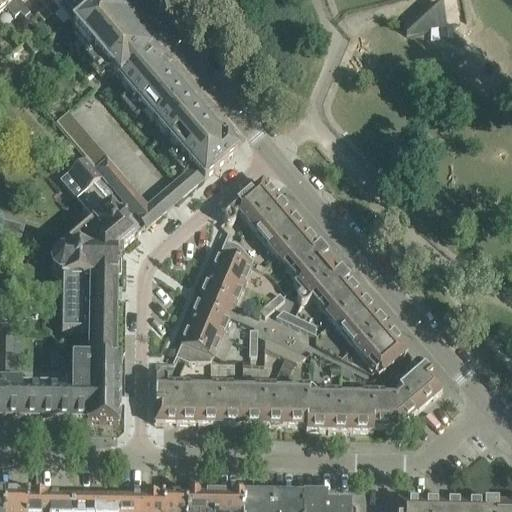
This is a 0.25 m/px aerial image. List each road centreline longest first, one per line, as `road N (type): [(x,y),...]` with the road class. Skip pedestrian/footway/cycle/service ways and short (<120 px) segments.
road 1 (residential): [(270,157),(187,233),(197,250),(160,347),(142,348),(141,458)]
road 2 (unclassified): [(485,409),(270,157)]
road 3 (residential): [(380,463),(141,458)]
road 4 (unclassified): [(270,157),(138,0)]
road 5 (residential): [(141,458),(0,455)]
road 6 (residential): [(485,409),(421,464),(380,463)]
